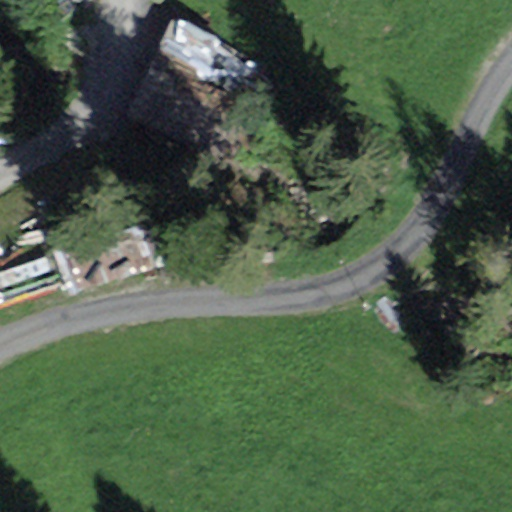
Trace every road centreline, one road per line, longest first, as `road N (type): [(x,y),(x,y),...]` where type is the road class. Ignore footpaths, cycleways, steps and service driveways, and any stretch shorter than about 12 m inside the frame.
road 1 (track): [(511,69),(423,228),(363,279),(309,295),(79,322),(0,349)]
road 2 (track): [(119,0),(90,105),(69,130),(0,176)]
